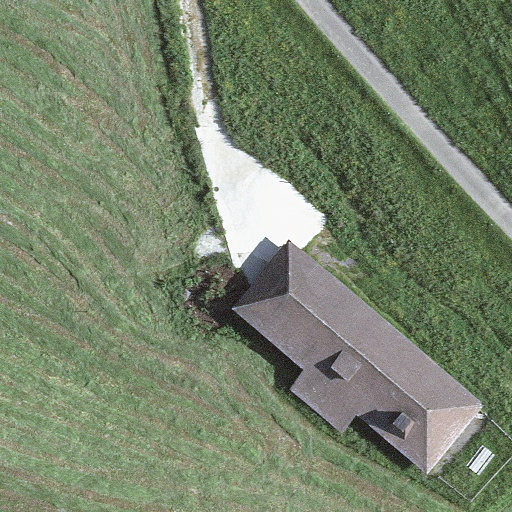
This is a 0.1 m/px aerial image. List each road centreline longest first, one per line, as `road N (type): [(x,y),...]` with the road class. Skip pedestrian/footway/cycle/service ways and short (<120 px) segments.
road 1 (track): [(311,0),(511,219)]
road 2 (track): [(185,0),(211,153),(261,228)]
